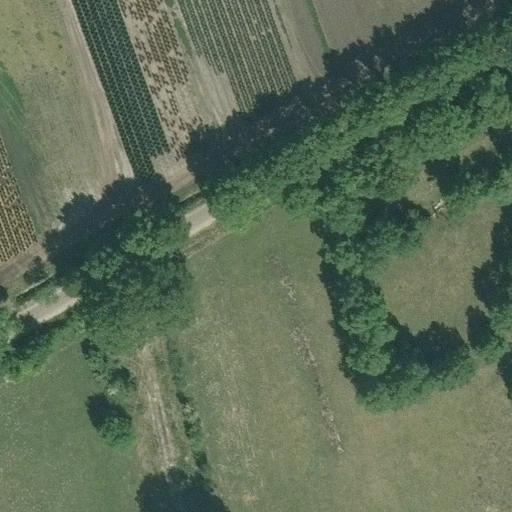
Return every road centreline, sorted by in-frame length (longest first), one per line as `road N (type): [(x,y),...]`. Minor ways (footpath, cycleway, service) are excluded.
road 1 (unclassified): [(0,334),(511,35)]
road 2 (track): [(117,265),(180,511)]
